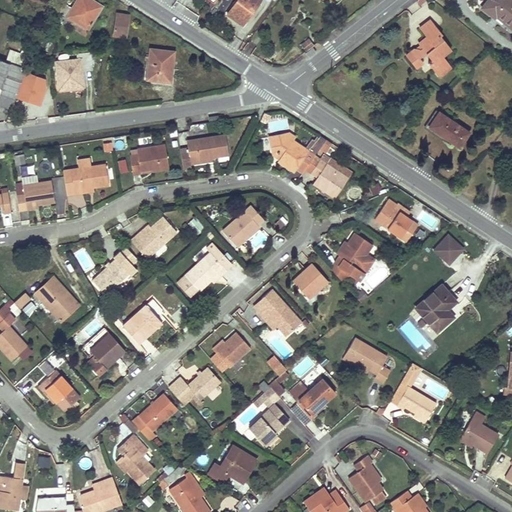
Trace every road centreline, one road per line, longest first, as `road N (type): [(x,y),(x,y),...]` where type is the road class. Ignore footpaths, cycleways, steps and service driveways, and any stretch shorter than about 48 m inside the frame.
road 1 (residential): [(0,241),(62,230),(139,197),(264,175),(309,211),(301,244),(68,439),(0,385)]
road 2 (residential): [(507,511),(363,423),(261,511)]
road 3 (residential): [(280,90),(0,137)]
road 4 (tertiary): [(511,241),(280,90)]
road 5 (tertiary): [(280,90),(141,0)]
road 6 (residential): [(397,0),(280,90)]
